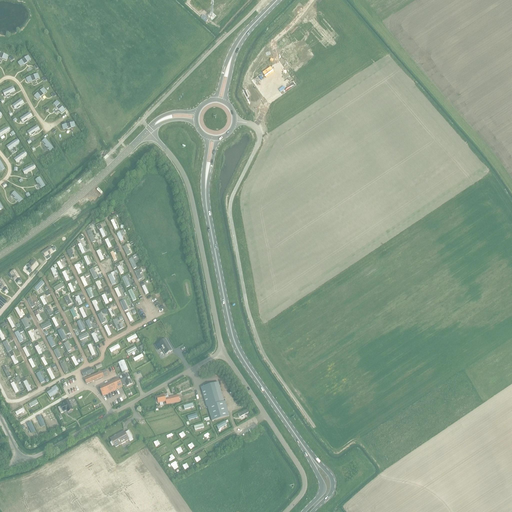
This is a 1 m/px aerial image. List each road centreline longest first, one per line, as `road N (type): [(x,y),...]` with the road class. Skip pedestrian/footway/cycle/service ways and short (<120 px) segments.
road 1 (unclassified): [(234,121),(251,124),(259,138),(230,202),(249,316),(264,355),(313,426)]
road 2 (primary): [(205,189),(235,345),(303,447)]
road 3 (unclassified): [(147,130),(186,182),(222,351)]
road 4 (unclassified): [(222,351),(21,462)]
road 5 (tertiary): [(0,254),(147,130)]
road 6 (unclassified): [(222,351),(302,473),(302,493),(286,511)]
